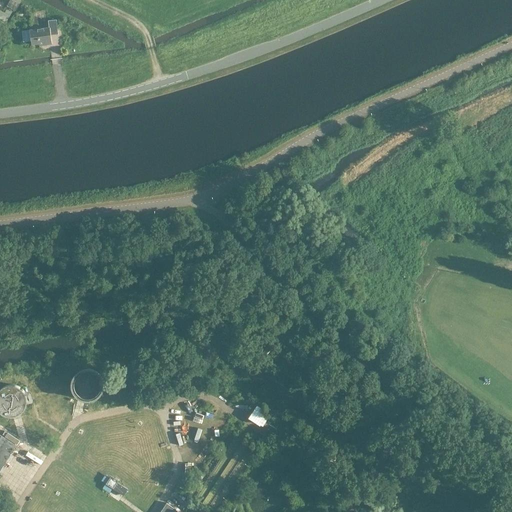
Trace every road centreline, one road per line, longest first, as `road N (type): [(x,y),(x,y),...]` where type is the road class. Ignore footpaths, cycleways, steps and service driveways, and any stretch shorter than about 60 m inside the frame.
road 1 (unclassified): [(0,224),(210,194),(324,129),(511,43)]
road 2 (unclassified): [(0,115),(157,86),(378,0)]
